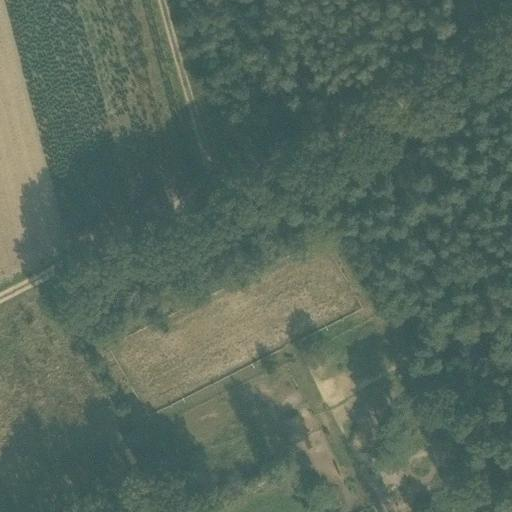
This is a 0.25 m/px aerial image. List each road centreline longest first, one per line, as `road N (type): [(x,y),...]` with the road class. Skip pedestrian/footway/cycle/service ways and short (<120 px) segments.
road 1 (track): [(259,167),(316,121),(484,45),(511,17)]
road 2 (track): [(259,167),(0,300)]
road 3 (track): [(168,0),(219,186)]
